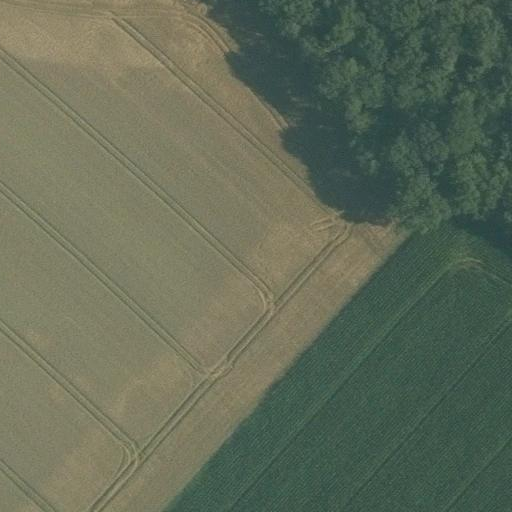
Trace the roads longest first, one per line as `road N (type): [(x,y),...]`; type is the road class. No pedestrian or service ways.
road 1 (track): [(511,145),(455,107),(393,17)]
road 2 (track): [(393,17),(454,6),(511,25)]
